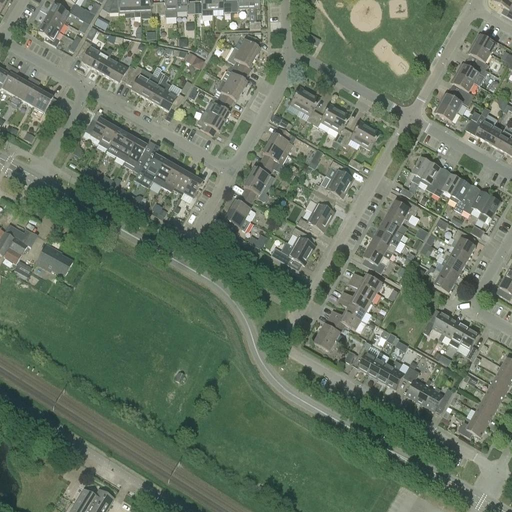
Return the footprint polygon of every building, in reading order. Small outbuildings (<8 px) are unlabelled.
[(108,0),(99,16),(104,19),(110,10),(118,9),(118,15),(124,15),(124,20),(129,20),(128,0),(114,0),(113,3),(108,0)] [(139,0),(128,0),(129,20),(139,20),(140,19),(139,0)] [(139,20),(140,21),(151,21),(151,18),(158,17),(158,5),(151,5),(150,0),(139,0),(140,19),(139,20)] [(164,17),(164,20),(176,20),(175,13),(176,13),(175,0),(164,0),(165,5),(158,5),(158,17),(164,17)] [(175,0),(176,13),(186,13),(187,16),(194,16),(194,3),(187,4),(186,0),(175,0)] [(201,16),(201,18),(212,18),(212,12),(211,0),(200,0),(201,3),(194,3),(194,16),(201,16)] [(211,0),(212,12),(223,11),(223,15),(230,15),(230,2),(223,2),(222,0),(211,0)] [(230,2),(230,15),(238,14),(238,11),(248,10),(247,0),(236,0),(237,2),(230,2)] [(247,0),(248,10),(259,10),(259,0),(247,0)] [(511,21),(511,1),(509,0),(495,0),(493,4),(505,10),(501,16),(511,21)] [(48,16),(64,25),(70,15),(54,6),(48,16)] [(82,16),(92,22),(95,17),(84,11),(82,16)] [(43,25),(59,34),(64,25),(48,16),(43,25)] [(92,22),(82,16),(79,21),(89,27),(92,22)] [(97,20),(95,25),(104,30),(107,25),(97,20)] [(59,34),(43,25),(38,35),(45,40),(44,43),(56,50),(60,43),(55,40),(59,34)] [(317,48),(320,42),(309,36),(306,42),(317,48)] [(496,46),(479,36),(473,46),(491,56),(496,46)] [(260,51),(257,50),(260,44),(248,37),(244,42),(239,52),(254,61),(260,51)] [(177,47),(186,49),(187,42),(179,40),(177,47)] [(79,44),(74,41),(68,52),(73,55),(79,44)] [(77,57),(83,61),(81,65),(90,70),(99,54),(90,49),(92,47),(85,43),(77,57)] [(474,66),(485,72),(488,67),(486,66),(491,56),(473,46),(468,55),(477,61),(474,66)] [(239,53),(234,50),(226,63),(233,67),(232,69),(237,72),(237,71),(247,77),(251,72),(249,70),(254,61),(239,52),(239,53)] [(112,53),(108,51),(107,51),(105,54),(101,51),(99,54),(90,70),(100,75),(109,60),(108,60),(112,53)] [(192,67),(196,59),(189,55),(185,62),(192,67)] [(508,70),(511,62),(511,57),(509,56),(504,63),(502,67),(508,70)] [(196,59),(192,67),(200,71),(204,63),(197,59),(196,59)] [(109,81),(118,65),(109,60),(100,75),(109,81)] [(129,68),(127,71),(118,65),(109,81),(119,86),(121,83),(126,86),(135,71),(129,68)] [(456,75),(474,86),(480,76),(485,79),(488,74),(485,72),(474,66),(472,71),(462,66),(456,75)] [(0,71),(0,92),(13,70),(8,67),(4,74),(0,71)] [(136,69),(135,71),(126,86),(132,89),(130,93),(140,98),(151,78),(152,77),(142,71),(142,72),(136,69)] [(11,97),(20,81),(15,78),(18,73),(13,70),(0,92),(1,91),(11,97)] [(234,77),(231,76),(226,73),(221,83),(241,94),(247,84),(244,83),(247,77),(237,71),(237,72),(234,77)] [(159,75),(156,80),(151,78),(140,98),(149,104),(164,78),(159,75)] [(458,96),(471,103),(474,98),(469,95),(474,86),(456,75),(451,85),(461,91),(458,96)] [(165,85),(168,80),(164,78),(149,104),(158,109),(167,93),(170,88),(165,85)] [(20,81),(11,97),(22,103),(34,82),(29,79),(26,84),(20,81)] [(33,109),(42,94),(36,90),(39,85),(34,82),(22,103),(33,109)] [(215,92),(220,95),(217,101),(230,108),(233,102),(236,104),(241,94),(221,83),(215,92)] [(300,113),(310,95),(300,89),(290,107),(300,113)] [(176,114),(184,99),(178,96),(177,99),(167,93),(158,109),(168,114),(170,111),(176,114)] [(50,104),(53,100),(42,94),(33,109),(49,118),(55,107),(50,104)] [(312,126),(318,116),(313,113),(320,100),(310,95),(300,113),(309,118),(306,123),(312,126)] [(439,105),(457,115),(463,106),(468,109),(471,103),(458,96),(455,101),(445,95),(439,105)] [(208,116),(224,125),(229,115),(227,114),(230,108),(217,101),(214,99),(211,105),(214,106),(208,116)] [(457,115),(439,105),(434,115),(452,125),(457,115)] [(330,130),(340,112),(330,106),(323,119),(318,116),(312,126),(317,129),(320,124),(330,130)] [(326,135),(335,140),(333,143),(339,146),(347,133),(343,130),(350,117),(340,112),(330,130),(326,135)] [(213,139),(216,133),(218,134),(224,125),(208,116),(203,126),(200,132),(213,139)] [(481,117),(477,124),(471,121),(465,132),(485,144),(494,127),(497,123),(488,117),(486,120),(481,117)] [(99,121),(97,124),(92,121),(85,134),(82,139),(96,148),(97,147),(109,127),(99,121)] [(289,133),(292,127),(281,121),(278,127),(289,133)] [(356,152),(359,146),(360,147),(370,129),(360,123),(353,136),(347,133),(339,146),(338,149),(341,151),(343,148),(345,150),(347,147),(356,152)] [(106,152),(105,153),(106,154),(118,132),(109,127),(97,147),(106,152)] [(495,149),(504,133),(494,127),(485,144),(495,149)] [(370,129),(360,147),(370,152),(380,134),(370,129)] [(279,131),(275,138),(273,136),(267,146),(287,157),(292,148),(291,147),(295,140),(289,137),(290,137),(279,131)] [(118,132),(106,154),(115,159),(128,137),(118,132)] [(504,154),(511,140),(511,137),(504,133),(495,149),(504,154)] [(35,139),(28,135),(24,141),(31,145),(35,139)] [(128,137),(115,159),(125,164),(137,143),(128,137)] [(143,155),(147,148),(137,143),(125,164),(134,169),(132,173),(137,176),(148,157),(143,155)] [(279,166),(281,167),(287,157),(267,146),(262,156),(264,157),(260,164),(273,171),(275,172),(279,166)] [(78,159),(82,152),(77,149),(73,156),(78,159)] [(317,152),(313,159),(319,163),(323,155),(317,152)] [(148,157),(137,176),(152,184),(164,163),(155,157),(153,160),(148,157)] [(418,187),(420,184),(431,164),(421,159),(411,175),(415,177),(411,183),(418,187)] [(358,172),(361,167),(351,161),(348,166),(358,172)] [(164,163),(152,184),(161,190),(174,168),(164,163)] [(329,169),(336,173),(330,182),(348,192),(353,182),(340,174),(343,169),(332,163),(329,169)] [(274,181),(269,178),(273,171),(260,164),(256,171),(254,170),(248,179),(268,191),(274,181)] [(420,184),(427,188),(426,191),(433,196),(445,175),(440,172),(441,170),(431,164),(420,184)] [(170,195),(174,189),(183,173),(174,168),(161,190),(170,195)] [(289,171),(285,178),(292,182),(296,175),(289,171)] [(183,195),(192,179),(183,173),(174,189),(183,195)] [(451,198),(461,181),(451,176),(449,178),(445,175),(433,196),(441,200),(444,194),(451,198)] [(192,179),(183,195),(193,200),(202,184),(192,179)] [(256,196),(259,198),(257,201),(258,202),(262,205),(265,204),(267,199),(267,197),(265,197),(268,191),(248,179),(243,189),(245,190),(241,197),(252,203),(256,196)] [(324,179),(320,187),(319,187),(315,193),(326,199),(329,194),(342,201),(348,192),(330,182),(324,179)] [(111,189),(116,192),(121,182),(116,180),(113,184),(111,189)] [(462,216),(463,213),(475,192),(470,189),(471,187),(461,181),(451,198),(450,201),(457,205),(454,211),(462,216)] [(411,201),(414,195),(403,189),(400,195),(411,201)] [(122,191),(118,198),(123,201),(127,195),(127,194),(122,191)] [(474,211),(481,215),(491,198),(481,193),(479,195),(475,192),(463,213),(470,217),(474,211)] [(250,212),(248,210),(252,203),(241,197),(237,204),(235,203),(229,213),(250,224),(254,216),(250,213),(250,212)] [(334,215),(321,208),(324,202),(313,197),(310,202),(316,206),(311,215),(329,225),(334,215)] [(488,227),(491,221),(501,204),(491,198),(481,215),(477,221),(488,227)] [(405,221),(416,228),(419,221),(414,219),(419,210),(409,204),(406,209),(396,203),(390,213),(405,221)] [(222,231),(235,238),(239,231),(244,234),(250,224),(229,213),(224,222),(226,224),(222,231)] [(402,227),(405,221),(390,213),(385,222),(406,234),(408,231),(402,227)] [(307,232),(310,227),(323,235),(329,225),(311,215),(306,224),(300,220),(296,226),(307,232)] [(179,232),(182,227),(169,220),(166,225),(179,232)] [(276,227),(282,230),(285,224),(280,221),(276,227)] [(436,228),(445,232),(448,226),(440,221),(436,228)] [(379,232),(400,243),(401,243),(404,238),(404,237),(406,234),(385,222),(379,232)] [(0,230),(0,256),(17,266),(28,247),(30,249),(37,237),(25,230),(23,234),(9,226),(5,233),(0,230)] [(470,235),(481,241),(485,233),(474,228),(470,235)] [(315,249),(302,241),(305,236),(294,230),(291,236),(297,240),(292,249),(310,258),(315,249)] [(420,230),(415,239),(424,243),(428,235),(420,230)] [(406,247),(400,244),(400,243),(379,232),(374,241),(395,253),(401,256),(406,247)] [(476,249),(472,247),(475,242),(458,232),(453,241),(455,242),(451,248),(455,251),(456,250),(470,258),(476,249)] [(266,240),(261,237),(255,249),(260,252),(266,240)] [(426,245),(431,248),(436,240),(430,237),(426,245)] [(369,250),(388,261),(389,262),(395,253),(374,241),(369,250)] [(413,250),(418,253),(423,245),(418,242),(413,250)] [(431,248),(426,245),(421,255),(429,259),(434,250),(431,248)] [(43,249),(36,267),(65,279),(72,260),(43,249)] [(287,257),(281,254),(275,250),(270,258),(287,267),(291,260),(304,268),(310,258),(292,249),(287,257)] [(362,266),(371,271),(381,277),(386,268),(385,268),(388,261),(369,250),(363,260),(365,261),(362,266)] [(455,251),(452,256),(446,252),(444,256),(465,268),(470,258),(456,250),(455,251)] [(439,265),(460,277),(465,268),(444,256),(442,255),(437,264),(439,265)] [(18,263),(14,272),(27,278),(32,268),(18,263)] [(460,277),(439,265),(436,271),(431,268),(429,272),(454,287),(460,277)] [(412,277),(421,282),(425,274),(417,269),(412,277)] [(403,270),(399,277),(403,280),(407,272),(403,270)] [(427,275),(438,282),(434,288),(449,296),(454,287),(429,272),(427,275)] [(351,281),(377,295),(383,286),(367,277),(365,281),(354,276),(351,281)] [(356,296),(372,305),(377,295),(351,281),(348,286),(359,292),(356,296)] [(509,303),(511,298),(511,284),(505,281),(499,290),(502,292),(499,297),(509,303)] [(341,300),(366,314),(372,305),(356,296),(354,300),(344,294),(341,300)] [(145,295),(137,309),(200,345),(208,331),(145,295)] [(76,296),(67,311),(131,347),(140,332),(76,296)] [(371,318),(366,315),(366,314),(341,300),(338,305),(348,311),(346,315),(366,326),(371,318)] [(433,330),(442,336),(451,320),(441,314),(441,315),(436,312),(429,324),(423,335),(428,338),(433,330)] [(360,336),(366,326),(346,315),(343,319),(333,313),(328,321),(344,330),(345,327),(360,336)] [(440,346),(441,344),(442,344),(446,338),(451,341),(460,325),(451,320),(442,336),(438,342),(439,342),(438,344),(440,346)] [(320,336),(335,345),(344,330),(328,321),(320,336)] [(458,351),(461,346),(470,331),(460,325),(451,341),(452,341),(449,346),(458,351)] [(466,359),(471,362),(477,351),(472,348),(479,336),(470,331),(461,346),(470,352),(466,359)] [(381,339),(383,340),(387,342),(390,336),(384,332),(381,339)] [(332,350),(336,353),(339,347),(335,345),(320,336),(314,346),(330,355),(332,350)] [(391,347),(396,339),(390,336),(386,344),(391,347)] [(152,339),(144,353),(208,389),(216,375),(152,339)] [(368,376),(376,360),(367,355),(371,347),(366,344),(360,355),(353,367),(358,369),(358,371),(368,376)] [(350,366),(356,356),(350,353),(344,363),(350,366)] [(377,381),(386,366),(380,362),(384,356),(380,354),(376,360),(368,376),(377,381)] [(433,359),(439,362),(442,358),(442,357),(436,354),(433,359)] [(502,370),(511,375),(511,363),(507,360),(502,370)] [(386,387),(399,365),(395,363),(392,369),(386,366),(377,381),(386,387)] [(410,370),(403,366),(403,367),(399,365),(386,387),(396,392),(403,380),(408,383),(414,372),(410,370)] [(511,385),(511,375),(502,370),(497,379),(511,387),(511,385)] [(425,388),(415,382),(420,375),(414,372),(408,383),(413,386),(406,398),(416,403),(425,388)] [(511,387),(497,379),(492,387),(506,396),(511,387)] [(425,409),(434,393),(428,390),(432,384),(428,381),(425,388),(416,403),(425,409)] [(506,396),(492,387),(487,396),(501,404),(506,396)] [(448,391),(444,398),(438,395),(440,392),(436,390),(434,393),(425,409),(435,414),(436,412),(441,415),(453,394),(448,391)] [(501,404),(487,396),(482,405),(496,413),(501,404)] [(496,413),(482,405),(477,414),(491,422),(496,413)] [(491,422),(477,414),(472,423),(486,431),(491,422)] [(450,423),(449,423),(447,421),(446,421),(443,419),(439,425),(447,429),(450,423)] [(470,441),(473,436),(481,440),(486,431),(472,423),(469,427),(464,424),(458,434),(470,441)] [(71,511),(106,511),(114,501),(99,492),(95,498),(84,491),(71,511)]
